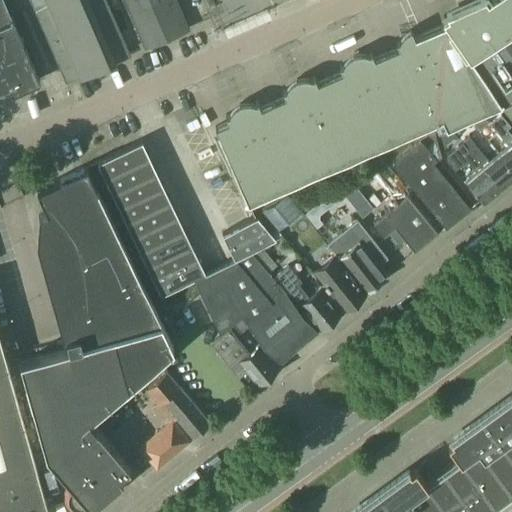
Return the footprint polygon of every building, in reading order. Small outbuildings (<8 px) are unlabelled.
[(11,14),(4,0),(0,0),(0,91),(10,89),(11,91),(39,79),(14,21),(14,20),(12,14),(11,14)] [(30,0),(65,80),(136,49),(114,0),(30,0)] [(188,27),(176,0),(123,0),(144,46),(188,27)] [(511,95),(511,0),(481,0),(479,2),(477,0),(474,0),(461,9),(459,6),(443,16),(442,14),(441,15),(446,22),(500,104),(511,95)] [(481,113),(501,104),(500,104),(446,22),(414,36),(413,33),(411,34),(413,38),(409,39),(407,39),(405,38),(403,38),(397,40),(396,39),(395,40),(398,46),(373,57),(370,50),(369,51),(370,52),(364,54),(363,56),(361,58),(360,59),(358,60),(357,61),(355,58),(354,59),(356,62),(354,62),(350,63),(346,62),(340,65),(339,64),(338,64),(341,70),(316,81),(313,75),(312,75),(313,76),(307,79),(306,81),(304,82),(303,84),(301,85),(300,86),(298,83),(297,83),(299,86),(297,87),(295,87),(291,87),(289,87),(283,89),(282,88),(281,89),(284,95),(259,106),(257,100),(255,100),(256,101),(250,103),(249,105),(247,107),(246,108),(243,110),(241,107),(240,108),(242,111),(240,111),(236,112),(234,112),(232,111),(226,114),(225,113),(224,113),(227,120),(214,125),(247,202),(442,118),(446,128),(470,118),(481,113)] [(511,133),(506,126),(509,123),(500,112),(489,121),(508,143),(499,151),(511,165),(511,133)] [(481,113),(470,118),(485,136),(494,128),(481,113)] [(469,208),(431,161),(439,155),(433,131),(425,134),(392,161),(445,227),(469,208)] [(469,134),(462,140),(468,147),(500,185),(511,174),(511,165),(499,151),(490,158),(475,141),(469,134)] [(104,175),(149,153),(141,138),(97,159),(104,175)] [(447,152),(447,158),(454,166),(466,156),(476,169),(466,178),(484,198),(500,185),(468,147),(462,140),(447,152)] [(111,190),(156,168),(149,153),(104,175),(111,190)] [(86,165),(36,188),(42,201),(46,199),(50,207),(46,209),(37,213),(36,243),(62,335),(64,334),(67,343),(18,357),(43,445),(71,479),(68,483),(66,487),(66,492),(68,498),(71,501),(75,503),(79,504),(84,503),(87,501),(91,505),(122,477),(119,473),(130,464),(89,417),(128,383),(173,347),(86,165)] [(118,204),(163,183),(156,168),(111,190),(118,204)] [(125,219),(170,197),(163,183),(118,204),(125,219)] [(437,231),(406,194),(372,222),(383,235),(394,226),(413,250),(437,231)] [(132,234),(177,212),(170,197),(125,219),(132,234)] [(139,248),(184,227),(177,212),(132,234),(139,248)] [(227,244),(265,226),(257,215),(221,231),(227,244)] [(323,217),(316,222),(326,235),(333,231),(323,217)] [(356,219),(328,242),(337,254),(365,289),(386,272),(378,262),(386,256),(356,219)] [(275,238),(265,226),(227,244),(234,258),(250,250),(275,238)] [(146,263),(191,241),(184,227),(139,248),(146,263)] [(153,278),(198,256),(191,241),(146,263),(153,278)] [(234,258),(205,272),(194,277),(220,331),(241,313),(279,359),(317,328),(285,290),(284,291),(250,250),(234,258)] [(337,254),(318,269),(347,304),(365,289),(337,254)] [(161,293),(194,277),(205,272),(198,256),(153,278),(161,293)] [(341,309),(320,284),(308,294),(297,280),(300,278),(288,262),(277,271),(321,325),(341,309)] [(277,365),(258,342),(248,350),(229,327),(212,341),(238,373),(247,366),(259,380),(277,365)] [(43,511),(48,511),(0,339),(0,511),(43,511)] [(210,420),(167,367),(145,385),(157,399),(152,404),(166,421),(171,417),(185,434),(189,431),(192,435),(210,420)] [(483,511),(511,491),(511,392),(510,390),(449,435),(451,437),(446,441),(458,457),(426,481),(414,464),(409,468),(408,465),(346,510),(347,511),(483,511)] [(188,437),(185,434),(171,417),(166,421),(139,443),(157,464),(189,438),(188,437)]
